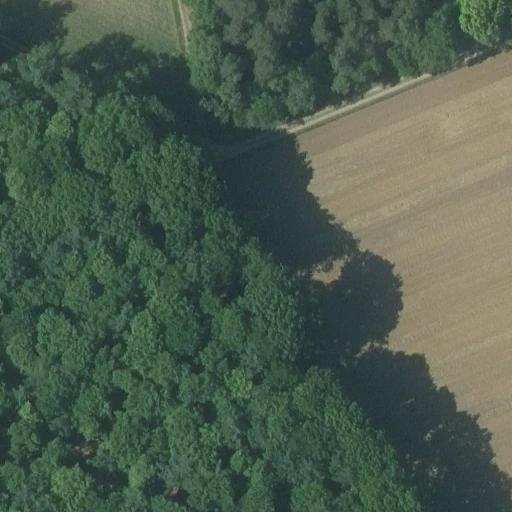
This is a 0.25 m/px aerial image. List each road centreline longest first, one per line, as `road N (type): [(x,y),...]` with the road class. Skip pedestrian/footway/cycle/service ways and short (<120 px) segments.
road 1 (track): [(0,244),(511,33)]
road 2 (track): [(180,169),(399,511)]
road 3 (track): [(0,56),(199,157)]
